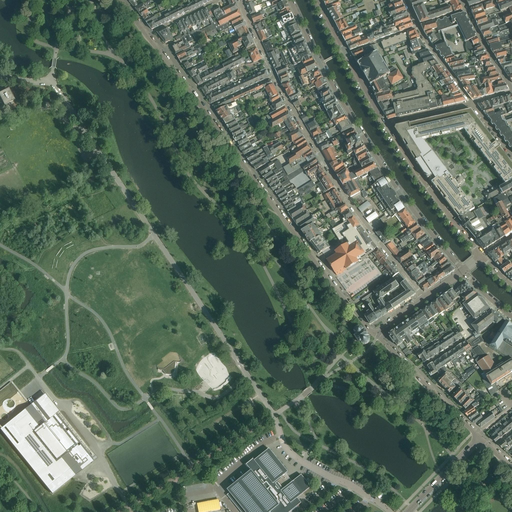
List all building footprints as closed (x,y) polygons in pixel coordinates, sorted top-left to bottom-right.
[(138,5),(134,1),(133,0),(130,0),(130,1),(129,0),(128,1),(135,9),(141,6),(139,4),(138,5)] [(339,0),(326,6),(328,10),(337,7),(337,8),(341,6),(340,6),(339,2),(341,1),(342,2),(344,1),(343,0),(339,0)] [(401,0),(391,4),(388,6),(389,9),(394,7),(395,9),(403,6),(401,0)] [(505,3),(503,0),(495,0),(491,2),(493,8),(498,6),(505,3)] [(511,0),(505,3),(498,6),(501,12),(511,7),(511,0)] [(286,1),(278,4),(281,11),(289,8),(286,1)] [(145,3),(141,6),(135,9),(139,13),(147,8),(145,6),(146,5),(145,3)] [(182,3),(180,4),(182,8),(184,13),(189,11),(187,5),(184,7),(182,3)] [(213,9),(211,5),(206,8),(206,9),(211,19),(214,18),(212,14),(214,14),(217,20),(239,9),(236,3),(229,7),(228,7),(226,8),(221,10),(219,7),(218,6),(213,9)] [(427,13),(423,4),(413,8),(420,24),(437,18),(448,14),(452,13),(451,8),(451,7),(449,8),(447,3),(444,4),(442,4),(440,5),(441,9),(436,10),(435,8),(429,9),(430,12),(427,13)] [(178,5),(179,7),(175,9),(176,11),(177,10),(180,15),(184,13),(182,8),(180,4),(178,5)] [(151,6),(147,8),(139,13),(142,17),(147,13),(149,12),(147,10),(152,7),(151,6)] [(256,13),(255,14),(251,16),(254,23),(268,17),(267,15),(265,16),(264,13),(276,8),(275,6),(273,7),(259,12),(256,13)] [(403,6),(395,9),(388,12),(390,17),(392,17),(393,17),(392,16),(406,11),(403,6)] [(342,16),(337,8),(337,7),(328,10),(333,20),(335,23),(340,32),(351,28),(356,25),(356,26),(357,25),(359,24),(359,22),(358,20),(355,22),(354,24),(353,23),(352,23),(351,23),(350,23),(349,23),(348,22),(348,21),(347,21),(346,21),(345,22),(343,19),(342,16)] [(511,7),(501,12),(501,13),(496,14),(496,15),(489,17),(490,19),(491,21),(497,19),(511,13),(511,7)] [(281,11),(275,14),(270,16),(272,19),(278,16),(279,17),(280,20),(282,19),(292,14),(289,8),(281,11)] [(200,29),(198,30),(195,31),(199,38),(204,35),(206,34),(208,38),(218,34),(224,30),(243,21),(241,15),(239,9),(217,20),(213,22),(211,23),(212,25),(200,31),(200,29)] [(211,19),(206,9),(202,11),(207,20),(209,19),(211,23),(213,22),(211,19)] [(147,13),(142,17),(144,20),(150,17),(148,15),(150,14),(152,16),(153,15),(151,11),(149,12),(147,13)] [(207,20),(202,11),(198,13),(203,22),(205,21),(208,25),(209,24),(207,20)] [(388,21),(389,21),(389,23),(387,23),(385,19),(381,21),(384,26),(389,24),(390,23),(408,16),(406,11),(392,16),(393,17),(392,17),(393,20),(392,20),(388,21)] [(483,11),(478,13),(473,15),(475,20),(479,19),(485,16),(483,11)] [(169,14),(168,12),(163,14),(164,17),(165,16),(168,22),(171,20),(168,14),(169,14)] [(437,22),(435,22),(437,28),(438,32),(452,27),(451,24),(455,23),(454,20),(456,19),(467,42),(471,40),(476,37),(464,12),(460,13),(450,16),(450,17),(446,18),(445,18),(444,18),(443,19),(440,21),(439,20),(437,21),(437,22)] [(153,15),(152,16),(150,17),(144,20),(148,25),(153,22),(157,20),(161,18),(162,17),(160,13),(159,14),(159,13),(154,16),(153,15)] [(203,22),(198,13),(195,14),(200,24),(202,23),(204,27),(205,26),(203,22)] [(491,21),(477,26),(481,32),(484,38),(492,36),(495,35),(499,34),(511,28),(511,13),(497,19),(491,21)] [(200,24),(195,14),(191,16),(196,26),(198,25),(199,27),(197,28),(198,30),(200,29),(202,28),(200,24)] [(294,20),(292,14),(282,19),(280,20),(279,20),(284,30),(286,29),(290,27),(288,23),(294,20)] [(479,19),(475,20),(477,26),(491,21),(490,19),(489,17),(488,15),(485,16),(479,19)] [(196,26),(191,16),(187,18),(194,32),(195,31),(198,30),(197,28),(196,26)] [(411,22),(408,16),(390,23),(389,24),(384,26),(385,31),(387,30),(391,29),(411,22)] [(194,32),(187,18),(184,20),(188,29),(190,29),(192,32),(190,32),(191,34),(194,32)] [(188,29),(184,20),(180,22),(185,31),(187,30),(189,35),(191,34),(190,32),(188,29)] [(243,21),(224,30),(226,32),(234,28),(236,31),(246,27),(243,21)] [(435,21),(421,26),(424,32),(426,36),(433,34),(438,32),(437,28),(435,22),(435,21)] [(156,28),(153,22),(148,25),(152,30),(156,28)] [(180,22),(176,24),(178,28),(181,33),(183,32),(184,35),(181,37),(182,38),(187,36),(185,31),(180,22)] [(411,22),(391,29),(393,34),(400,32),(413,27),(411,22)] [(259,23),(254,25),(258,33),(266,30),(265,27),(261,29),(261,27),(259,23)] [(300,32),(296,24),(290,27),(286,29),(284,30),(288,38),(288,40),(289,39),(289,38),(300,32)] [(359,29),(357,25),(356,26),(356,25),(351,28),(340,32),(342,37),(351,33),(353,32),(358,31),(357,30),(359,29)] [(378,33),(376,30),(375,30),(375,31),(374,31),(371,25),(369,27),(372,33),(375,41),(381,38),(379,33),(378,33)] [(381,27),(376,29),(376,30),(378,33),(379,33),(381,38),(385,37),(383,32),(385,31),(384,26),(381,27)] [(246,27),(236,31),(239,39),(249,34),(246,27)] [(170,34),(167,28),(157,33),(161,38),(170,34)] [(492,36),(484,38),(483,38),(486,42),(500,38),(511,33),(511,28),(499,34),(495,35),(492,36)] [(351,33),(342,37),(345,41),(359,36),(363,34),(364,34),(362,29),(360,29),(358,31),(353,32),(354,36),(352,37),(351,33)] [(414,29),(411,31),(407,32),(409,37),(408,37),(410,42),(417,39),(420,38),(417,34),(414,29)] [(183,42),(172,47),(170,48),(172,51),(173,50),(175,54),(176,54),(187,49),(186,47),(188,46),(187,44),(194,40),(199,38),(195,31),(194,32),(191,34),(189,35),(187,36),(182,38),(181,39),(183,42)] [(300,32),(289,38),(289,39),(292,38),(293,41),(302,37),(300,32)] [(369,43),(374,41),(371,34),(369,35),(368,32),(365,33),(368,38),(366,38),(369,43)] [(404,33),(398,36),(401,43),(407,41),(404,33)] [(511,33),(500,38),(486,42),(488,45),(498,42),(500,47),(510,45),(511,44),(511,33)] [(173,39),(170,34),(161,38),(165,43),(173,39)] [(249,34),(239,39),(228,44),(233,54),(239,51),(237,47),(242,45),(240,42),(242,41),(244,44),(253,40),(249,34)] [(361,41),(359,36),(345,41),(347,44),(348,46),(353,44),(358,42),(361,41)] [(398,36),(392,38),(395,45),(401,43),(398,36)] [(302,37),(293,41),(291,42),(293,47),(304,41),(302,37)] [(438,41),(435,37),(430,40),(433,45),(438,41)] [(476,37),(471,40),(475,48),(481,46),(476,37)] [(388,39),(387,40),(389,47),(395,45),(392,38),(388,39)] [(417,39),(410,42),(411,46),(410,46),(413,52),(412,53),(413,55),(415,54),(417,53),(419,52),(418,50),(420,50),(417,39)] [(253,40),(244,44),(246,48),(242,50),(243,51),(244,54),(245,54),(248,52),(256,49),(253,40)] [(385,40),(381,42),(384,50),(389,47),(387,40),(385,40)] [(466,42),(465,47),(467,53),(471,52),(475,51),(476,50),(475,48),(471,40),(467,42),(466,42)] [(267,42),(263,44),(267,53),(273,50),(269,41),(267,42)] [(311,56),(304,41),(293,47),(286,49),(290,56),(288,57),(290,61),(290,64),(290,65),(291,67),(292,66),(300,63),(312,57),(311,56)] [(511,48),(510,45),(500,47),(498,42),(488,45),(492,52),(511,48)] [(445,43),(435,47),(438,52),(447,50),(445,43)] [(511,48),(492,52),(493,53),(511,49),(511,44),(510,45),(511,48)] [(371,55),(357,63),(358,64),(360,68),(360,69),(361,70),(367,79),(366,79),(367,80),(388,71),(387,69),(384,61),(383,61),(380,57),(377,52),(375,52),(372,45),(367,47),(369,52),(371,55)] [(369,52),(367,47),(362,49),(352,53),(354,58),(364,54),(369,52)] [(256,49),(248,52),(250,55),(247,56),(248,59),(259,54),(256,49)] [(447,50),(438,52),(443,59),(444,59),(452,57),(450,49),(447,50)] [(511,49),(493,53),(496,59),(504,57),(511,56),(511,55),(511,49)] [(184,51),(176,55),(177,57),(177,58),(178,59),(179,60),(192,53),(194,52),(193,50),(191,51),(186,54),(184,51)] [(228,59),(233,56),(229,50),(224,52),(228,59)] [(419,52),(417,53),(420,60),(422,59),(432,56),(427,50),(419,52)] [(192,53),(179,60),(181,64),(190,59),(189,57),(198,53),(196,51),(194,52),(192,53)] [(364,54),(354,58),(357,63),(371,55),(369,52),(364,54)] [(238,54),(234,55),(240,65),(245,62),(244,61),(241,56),(240,56),(238,54)] [(247,59),(245,60),(246,62),(252,60),(254,63),(261,59),(259,54),(248,59),(247,59)] [(444,59),(443,59),(446,64),(447,63),(462,59),(462,57),(464,56),(463,54),(461,54),(452,57),(444,59)] [(486,54),(476,57),(471,58),(472,61),(472,63),(477,62),(489,60),(486,54)] [(234,59),(231,60),(235,67),(240,65),(234,55),(233,56),(234,59)] [(314,62),(312,57),(300,63),(302,68),(314,62)] [(191,67),(198,64),(196,62),(195,63),(194,61),(196,60),(194,58),(183,64),(187,70),(191,67)] [(463,59),(462,59),(447,63),(450,68),(464,65),(464,64),(463,59)] [(230,69),(227,63),(225,60),(223,61),(225,64),(222,65),(226,72),(230,69)] [(235,67),(231,60),(227,63),(230,69),(235,67)] [(417,90),(394,96),(392,96),(392,99),(391,100),(393,109),(392,109),(394,113),(396,117),(437,108),(435,98),(433,90),(422,74),(431,67),(431,68),(433,67),(435,66),(438,65),(434,60),(423,64),(417,66),(413,67),(411,75),(415,80),(417,90)] [(489,60),(477,62),(478,69),(482,69),(493,66),(492,64),(489,60)] [(299,74),(296,75),(298,77),(317,68),(314,62),(302,68),(298,70),(299,74)] [(510,62),(500,65),(504,70),(511,68),(511,62),(510,62)] [(226,72),(222,65),(220,66),(219,64),(216,65),(221,74),(226,72)] [(470,64),(464,65),(450,68),(452,71),(453,72),(470,69),(475,69),(474,66),(470,67),(470,64)] [(221,74),(216,65),(215,66),(216,68),(214,70),(212,67),(211,68),(217,76),(221,74)] [(432,72),(429,74),(430,77),(434,75),(433,74),(435,73),(437,71),(438,72),(441,69),(438,65),(435,66),(433,67),(431,68),(430,69),(431,70),(432,72)] [(278,76),(288,72),(286,69),(286,67),(285,66),(280,68),(275,70),(278,76)] [(211,68),(208,69),(207,70),(212,79),(217,76),(211,68)] [(388,71),(367,80),(370,84),(371,86),(375,95),(389,92),(389,91),(385,84),(389,82),(392,85),(403,79),(398,70),(396,71),(394,68),(388,71)] [(266,69),(261,71),(264,80),(269,77),(266,69)] [(312,72),(307,74),(311,81),(315,78),(321,75),(318,69),(312,72)] [(442,69),(441,69),(438,72),(437,71),(435,73),(433,74),(434,75),(436,78),(439,77),(442,81),(444,80),(441,76),(444,73),(442,69)] [(470,69),(453,72),(458,78),(471,75),(470,70),(470,69)] [(204,71),(202,72),(208,81),(212,79),(207,70),(204,71)] [(234,72),(234,71),(227,75),(230,82),(231,84),(234,83),(236,82),(237,82),(238,81),(233,73),(234,72)] [(260,71),(259,71),(260,73),(256,75),(260,82),(264,80),(261,71),(260,71)] [(200,73),(198,75),(203,83),(208,81),(202,72),(200,73)] [(289,72),(288,72),(278,76),(280,80),(288,77),(287,75),(290,74),(289,72)] [(254,73),(255,76),(247,79),(250,86),(260,82),(256,75),(255,73),(254,73)] [(198,75),(196,76),(192,78),(193,78),(198,86),(203,83),(198,75)] [(478,79),(475,80),(478,87),(479,87),(482,86),(481,85),(485,84),(488,83),(489,85),(491,85),(490,82),(494,82),(502,80),(499,75),(489,77),(485,78),(478,79)] [(315,78),(311,81),(310,81),(312,85),(310,86),(311,89),(316,86),(318,90),(327,84),(323,79),(317,82),(315,78)] [(242,79),(241,80),(245,88),(250,86),(247,79),(243,81),(242,79)] [(238,83),(237,82),(236,82),(240,91),(245,88),(241,80),(239,81),(240,82),(238,83)] [(273,85),(271,80),(262,84),(264,88),(264,89),(265,89),(273,85)] [(475,85),(471,86),(477,98),(482,97),(477,88),(478,87),(475,80),(471,80),(475,85)] [(214,81),(210,83),(213,90),(216,89),(217,90),(218,90),(214,81)] [(451,81),(445,85),(446,87),(444,89),(445,91),(447,88),(448,89),(453,85),(451,81)] [(494,82),(490,82),(491,85),(494,94),(499,93),(498,86),(498,85),(497,85),(496,82),(494,82)] [(213,90),(210,83),(205,86),(210,94),(211,93),(214,92),(213,90)] [(494,94),(491,85),(489,85),(488,83),(485,84),(481,85),(482,86),(482,88),(482,87),(483,88),(484,88),(484,89),(486,96),(494,94)] [(262,84),(254,88),(256,93),(259,92),(258,90),(264,88),(262,84)] [(327,84),(318,90),(317,90),(319,92),(317,93),(318,94),(319,95),(320,94),(320,95),(330,89),(327,84)] [(505,84),(498,86),(499,93),(508,90),(505,84)] [(273,85),(265,89),(266,91),(264,92),(265,94),(275,89),(273,85)] [(453,85),(448,89),(452,94),(458,91),(459,91),(453,85)] [(210,94),(205,86),(200,88),(205,96),(210,94)] [(230,95),(227,88),(226,86),(224,87),(224,89),(222,90),(226,97),(230,95)] [(471,86),(464,88),(473,99),(477,98),(471,86)] [(479,87),(478,87),(477,88),(482,97),(486,96),(484,89),(484,88),(483,88),(482,87),(482,88),(482,86),(479,87)] [(256,93),(254,88),(246,91),(248,97),(251,96),(250,94),(252,93),(253,94),(256,93)] [(275,89),(265,94),(266,96),(268,95),(270,99),(278,95),(275,89)] [(316,95),(315,95),(313,96),(314,97),(316,98),(317,99),(318,99),(320,100),(322,99),(324,103),(334,97),(330,89),(320,95),(320,94),(319,95),(318,94),(316,95)] [(0,96),(1,98),(0,99),(0,98),(0,101),(0,102),(2,101),(4,105),(13,100),(8,90),(3,93),(2,91),(0,92),(0,96)] [(298,92),(296,93),(289,97),(291,101),(297,98),(298,99),(305,96),(304,95),(302,96),(302,95),(301,96),(300,94),(302,93),(301,91),(301,90),(300,91),(298,92)] [(216,91),(214,92),(211,93),(216,101),(221,99),(218,92),(217,92),(216,91)] [(248,97),(246,91),(237,95),(240,100),(242,99),(242,98),(246,96),(247,97),(248,97)] [(389,92),(375,95),(378,103),(389,100),(391,100),(392,99),(392,96),(394,96),(392,96),(391,91),(389,92)] [(211,93),(210,94),(205,96),(211,104),(216,101),(211,93)] [(278,95),(270,99),(269,99),(272,104),(280,99),(278,95)] [(452,100),(451,95),(441,97),(442,101),(443,106),(453,104),(452,100)] [(334,97),(324,103),(321,106),(323,109),(325,109),(327,112),(339,105),(334,97)] [(441,97),(435,98),(437,108),(443,106),(442,101),(441,97)] [(231,102),(229,99),(221,102),(224,108),(227,106),(226,105),(231,102)] [(272,104),(270,105),(273,112),(276,111),(285,106),(280,99),(272,104)] [(389,100),(378,103),(383,112),(389,110),(388,106),(390,105),(389,100)] [(221,102),(213,106),(216,111),(224,108),(221,102)] [(227,106),(224,108),(216,111),(223,120),(227,118),(233,116),(239,113),(241,112),(236,102),(227,106)] [(486,102),(477,104),(479,107),(482,111),(487,109),(486,105),(487,105),(486,102)] [(345,115),(339,105),(327,112),(328,114),(331,121),(345,115)] [(491,108),(487,109),(482,111),(485,115),(494,113),(495,115),(503,112),(503,111),(498,113),(498,111),(494,112),(493,110),(502,108),(501,105),(497,106),(491,108)] [(276,111),(273,112),(266,116),(269,122),(288,112),(285,106),(276,111)] [(396,126),(395,129),(415,161),(416,163),(426,177),(425,177),(427,179),(428,179),(452,209),(458,218),(459,218),(469,212),(475,209),(476,208),(474,209),(466,198),(447,174),(448,173),(430,148),(429,149),(422,139),(463,130),(485,158),(487,160),(504,182),(505,184),(511,180),(511,162),(502,149),(500,147),(477,117),(471,109),(396,126)] [(288,112),(269,122),(272,128),(284,121),(292,117),(288,112)] [(494,113),(485,115),(511,149),(511,119),(508,121),(504,116),(503,112),(495,115),(494,113)] [(233,116),(227,118),(223,120),(226,124),(235,120),(237,119),(236,115),(233,117),(233,116)] [(331,121),(330,121),(328,122),(330,125),(334,123),(336,126),(337,126),(348,120),(345,115),(331,121)] [(292,117),(284,121),(286,124),(283,126),(280,128),(281,129),(282,128),(283,128),(286,126),(294,121),(292,117)] [(235,120),(226,124),(228,129),(238,124),(236,122),(240,120),(239,118),(237,119),(235,120)] [(314,119),(305,124),(309,131),(310,132),(319,127),(314,119)] [(352,127),(348,120),(337,126),(341,133),(352,127)] [(282,128),(281,129),(283,133),(286,131),(289,130),(289,131),(293,129),(292,128),(296,125),(294,121),(286,126),(288,128),(285,130),(283,128),(282,128)] [(249,123),(244,126),(240,128),(231,133),(234,137),(243,132),(242,130),(245,128),(250,125),(249,123)] [(239,126),(238,124),(228,129),(231,133),(240,128),(244,126),(243,124),(242,125),(241,124),(239,126)] [(286,131),(283,133),(284,136),(299,129),(296,125),(292,128),(293,129),(289,131),(287,132),(286,131)] [(319,127),(310,132),(313,138),(318,135),(321,134),(322,133),(319,127)] [(299,129),(284,136),(280,138),(285,145),(289,143),(290,142),(289,141),(290,140),(292,143),(293,142),(303,136),(299,129)] [(357,135),(354,129),(342,134),(344,139),(345,141),(346,141),(357,135)] [(276,139),(280,137),(280,136),(283,135),(280,130),(278,132),(278,133),(274,134),(275,135),(273,135),(275,139),(276,138),(276,139)] [(243,132),(234,137),(237,141),(252,133),(251,131),(245,135),(243,132)] [(252,133),(237,141),(240,146),(248,141),(249,141),(247,138),(254,135),(252,133)] [(322,135),(321,134),(318,135),(313,138),(315,141),(323,137),(326,135),(325,133),(322,135)] [(357,135),(346,141),(348,145),(345,147),(348,152),(350,150),(355,147),(362,143),(357,135)] [(303,136),(293,142),(295,146),(305,140),(303,136)] [(248,141),(240,146),(238,147),(241,151),(254,144),(258,142),(257,140),(250,143),(248,141)] [(305,140),(295,146),(290,149),(292,152),(298,148),(297,146),(299,145),(300,147),(307,143),(305,140)] [(327,142),(319,147),(322,151),(330,148),(327,142)] [(284,145),(284,144),(281,145),(280,143),(269,150),(272,155),(283,148),(285,146),(284,145)] [(292,152),(293,154),(286,159),(289,164),(283,168),(288,175),(289,175),(292,173),(294,172),(297,170),(299,169),(302,167),(307,164),(303,156),(311,150),(307,143),(300,147),(298,148),(292,152)] [(350,150),(348,152),(347,152),(346,152),(345,153),(347,156),(348,155),(349,156),(352,155),(353,157),(355,156),(366,150),(362,143),(355,147),(350,150)] [(254,144),(241,151),(244,155),(258,147),(256,145),(255,146),(254,144)] [(267,146),(246,158),(249,162),(260,156),(258,154),(263,151),(264,153),(269,150),(267,146)] [(269,150),(264,153),(260,156),(249,162),(252,166),(262,160),(261,158),(270,153),(271,155),(272,154),(269,150)] [(316,158),(311,150),(303,156),(307,164),(316,158)] [(335,150),(324,155),(326,158),(334,155),(336,153),(335,150)] [(353,163),(354,165),(357,163),(370,156),(366,150),(355,156),(353,157),(354,158),(354,159),(354,160),(353,161),(353,162),(353,163)] [(262,160),(252,166),(256,170),(267,163),(266,161),(267,160),(272,157),(271,155),(262,160)] [(335,157),(334,155),(326,158),(330,164),(337,160),(335,157)] [(357,163),(354,165),(353,165),(355,167),(358,166),(360,169),(374,162),(370,156),(357,163)] [(316,158),(307,164),(302,167),(304,171),(319,162),(316,158)] [(339,159),(337,160),(330,164),(332,168),(341,161),(339,159)] [(342,161),(341,161),(332,168),(337,176),(346,169),(342,161)] [(319,162),(304,171),(308,176),(314,172),(317,170),(321,168),(322,168),(319,162)] [(360,169),(354,172),(357,179),(361,177),(362,179),(368,176),(367,174),(369,172),(377,168),(374,162),(360,169)] [(273,163),(263,168),(259,171),(261,175),(271,170),(270,167),(274,165),(273,163)] [(283,168),(279,171),(265,179),(268,183),(277,178),(276,175),(282,171),(286,177),(286,176),(288,175),(283,168)] [(346,169),(337,176),(344,187),(354,180),(357,179),(354,172),(352,168),(347,170),(346,169)] [(377,168),(369,172),(371,176),(370,176),(370,177),(368,178),(369,179),(380,173),(377,168)] [(273,172),(271,170),(261,175),(264,179),(265,179),(279,171),(277,169),(273,171),(274,172),(273,172)] [(321,175),(317,170),(314,172),(315,175),(317,174),(319,178),(318,179),(320,178),(321,179),(327,176),(325,172),(321,175)] [(380,173),(369,179),(370,181),(373,180),(375,183),(383,178),(380,173)] [(282,174),(277,178),(268,183),(270,186),(279,181),(278,180),(284,176),(282,174)] [(318,179),(320,182),(317,184),(319,187),(318,188),(321,191),(323,194),(328,191),(326,188),(332,184),(327,176),(321,179),(320,178),(318,179)] [(388,184),(384,178),(376,183),(370,187),(390,216),(387,219),(385,216),(380,219),(383,224),(392,218),(396,214),(405,209),(404,209),(405,209),(401,203),(400,203),(400,202),(399,203),(397,201),(399,200),(398,199),(390,187),(390,188),(390,187),(389,188),(387,185),(388,185),(388,184)] [(279,181),(270,186),(273,191),(274,191),(285,184),(289,182),(288,179),(281,184),(279,181)] [(354,180),(344,187),(350,197),(360,192),(354,180)] [(499,187),(495,189),(498,196),(499,196),(502,194),(506,192),(511,188),(511,180),(505,184),(499,187)] [(290,184),(289,182),(285,184),(274,191),(277,195),(285,190),(283,188),(290,184)] [(287,189),(285,190),(277,195),(279,198),(289,192),(293,190),(296,188),(294,186),(288,191),(287,189)] [(291,195),(289,192),(279,198),(282,202),(290,197),(298,192),(297,191),(296,188),(293,190),(294,192),(291,195)] [(498,196),(493,199),(496,205),(501,202),(505,200),(510,198),(511,196),(511,188),(506,192),(502,194),(499,196),(498,196)] [(336,189),(331,192),(329,193),(330,195),(331,197),(333,201),(335,200),(340,197),(336,189)] [(290,197),(282,202),(284,205),(292,201),(297,198),(296,196),(291,199),(290,197)] [(299,197),(297,198),(292,201),(284,205),(286,209),(294,204),(300,201),(303,200),(301,196),(300,196),(299,197)] [(505,200),(501,202),(505,210),(511,206),(511,196),(510,198),(505,200)] [(296,206),(294,204),(286,209),(289,213),(303,205),(305,203),(303,200),(300,201),(301,203),(296,206)] [(334,203),(333,201),(328,204),(333,211),(337,208),(335,205),(334,203)] [(368,201),(366,202),(358,208),(361,213),(362,213),(361,213),(371,206),(368,201)] [(459,218),(458,218),(459,219),(463,224),(462,224),(462,225),(463,226),(465,228),(466,229),(467,228),(474,236),(473,237),(474,238),(475,239),(476,241),(492,230),(490,227),(492,226),(490,222),(495,219),(497,218),(499,217),(500,219),(502,218),(505,217),(506,219),(510,217),(506,211),(506,212),(505,210),(501,202),(496,205),(494,206),(498,214),(487,220),(480,209),(480,208),(477,210),(476,208),(475,209),(469,212),(459,218)] [(337,208),(333,211),(325,216),(327,219),(330,222),(332,220),(331,218),(330,219),(329,218),(331,217),(339,212),(341,215),(348,209),(345,204),(340,207),(337,208)] [(303,205),(289,213),(288,213),(293,219),(306,211),(303,205)] [(405,209),(396,214),(395,215),(398,220),(401,223),(410,216),(405,209)] [(349,210),(345,213),(342,215),(346,221),(348,220),(353,216),(349,210)] [(310,217),(306,211),(293,219),(297,225),(310,217)] [(365,218),(369,223),(378,216),(375,212),(366,218),(365,218)] [(312,216),(310,217),(297,225),(301,231),(313,224),(316,222),(312,216)] [(416,224),(410,216),(401,223),(403,226),(405,225),(407,229),(406,230),(405,228),(401,231),(402,233),(405,231),(416,224)] [(505,217),(502,218),(503,220),(504,222),(510,232),(511,230),(511,220),(510,218),(510,217),(506,219),(505,217)] [(497,218),(495,219),(497,223),(505,236),(510,232),(504,222),(503,220),(499,223),(497,218)] [(350,224),(348,220),(346,221),(337,226),(334,228),(332,230),(338,240),(342,238),(345,243),(356,236),(364,248),(366,246),(370,252),(373,250),(377,247),(372,242),(361,227),(360,228),(358,226),(359,225),(356,220),(350,224)] [(492,230),(476,241),(484,250),(505,236),(497,223),(492,226),(490,227),(492,230)] [(315,226),(313,224),(301,231),(305,237),(318,229),(315,226)] [(405,231),(406,233),(399,238),(402,243),(405,241),(410,238),(408,236),(420,228),(416,224),(405,231)] [(425,234),(420,228),(408,236),(410,238),(412,240),(413,238),(414,238),(416,240),(425,234)] [(319,232),(318,229),(305,237),(309,242),(320,236),(323,235),(320,231),(319,232)] [(425,234),(416,240),(414,242),(415,244),(418,242),(420,244),(428,238),(425,234)] [(324,242),(320,236),(309,242),(314,248),(324,242)] [(330,257),(327,260),(326,260),(330,266),(361,247),(355,238),(347,243),(334,251),(336,254),(330,257)] [(428,238),(420,244),(417,245),(420,250),(427,245),(432,242),(428,238)] [(328,248),(324,242),(314,248),(318,254),(322,252),(328,248)] [(511,247),(508,242),(503,245),(509,253),(510,251),(511,253),(511,247)] [(432,243),(428,245),(423,249),(425,252),(422,254),(423,256),(425,255),(436,247),(432,243)] [(509,253),(503,245),(498,248),(505,256),(507,255),(506,254),(509,253)] [(367,256),(361,247),(330,266),(336,276),(339,274),(340,274),(343,272),(346,269),(358,262),(359,262),(364,258),(367,256)] [(441,253),(436,247),(425,255),(429,260),(432,258),(441,253)] [(498,248),(494,251),(500,259),(501,258),(506,264),(509,261),(507,259),(505,256),(498,248)] [(140,259),(119,274),(171,349),(175,352),(193,339),(189,332),(187,334),(184,328),(192,323),(189,320),(183,324),(181,321),(187,316),(141,249),(135,253),(140,259)] [(379,249),(378,249),(372,253),(375,257),(381,252),(379,249)] [(401,255),(396,258),(401,263),(413,256),(409,250),(403,253),(402,251),(400,252),(399,253),(401,255)] [(494,251),(488,255),(495,262),(500,259),(494,251)] [(385,257),(381,252),(375,257),(379,261),(379,262),(385,257)] [(441,253),(432,258),(434,261),(432,263),(430,265),(431,266),(444,256),(441,253)] [(416,260),(413,256),(401,263),(404,267),(410,263),(413,262),(416,260)] [(431,266),(428,268),(432,272),(433,271),(432,268),(433,268),(438,263),(440,265),(440,266),(447,260),(444,256),(431,266)] [(379,262),(379,261),(376,264),(377,266),(380,263),(382,265),(388,260),(385,257),(379,262)] [(500,259),(495,262),(500,268),(506,264),(501,258),(500,259)] [(506,264),(500,268),(504,273),(511,267),(511,264),(511,263),(511,262),(511,259),(511,260),(509,261),(506,264)] [(382,265),(379,268),(380,270),(383,267),(385,268),(391,263),(388,260),(382,265)] [(410,263),(404,267),(407,270),(412,266),(410,265),(416,261),(415,260),(416,260),(413,262),(410,263)] [(424,262),(417,267),(423,275),(426,273),(428,276),(427,277),(428,278),(430,277),(430,278),(434,275),(441,270),(445,276),(454,270),(450,265),(447,260),(440,266),(433,271),(432,272),(428,268),(424,262)] [(391,263),(385,268),(386,270),(383,273),(384,274),(387,271),(387,272),(393,267),(391,263)] [(412,267),(412,266),(407,270),(409,273),(417,267),(415,264),(412,267)] [(387,271),(384,274),(385,276),(388,274),(388,273),(390,274),(390,275),(396,270),(393,267),(387,272),(387,271)] [(417,267),(409,273),(417,282),(424,277),(423,275),(417,267)] [(390,275),(390,274),(386,277),(388,279),(391,276),(393,278),(399,273),(396,270),(390,275)] [(441,270),(434,275),(438,281),(445,276),(441,270)] [(438,281),(434,275),(430,278),(435,284),(438,281)] [(430,277),(428,278),(426,280),(431,287),(435,284),(430,278),(430,277)] [(379,300),(383,296),(399,286),(394,280),(394,279),(393,278),(373,292),(376,296),(377,298),(379,300)] [(431,287),(426,280),(423,282),(428,289),(431,287)] [(416,294),(405,281),(400,284),(406,292),(411,297),(416,294)] [(423,282),(419,285),(424,292),(428,289),(423,282)] [(466,282),(462,286),(467,293),(473,289),(466,282)] [(467,293),(462,286),(460,287),(459,287),(458,288),(458,289),(457,289),(461,294),(460,294),(460,295),(461,296),(464,294),(465,295),(467,293)] [(457,296),(454,292),(452,289),(446,293),(453,303),(454,303),(453,302),(458,298),(457,296)] [(473,289),(467,293),(465,295),(462,298),(463,300),(460,304),(461,306),(462,305),(463,304),(477,293),(473,289)] [(406,292),(398,297),(399,297),(403,303),(404,302),(411,297),(406,292)] [(370,298),(374,295),(373,293),(372,293),(362,299),(362,300),(362,301),(369,297),(370,298)] [(453,303),(446,293),(441,297),(449,309),(453,306),(452,304),(453,303)] [(463,304),(462,305),(474,320),(474,319),(476,322),(491,311),(488,308),(481,299),(482,298),(477,293),(463,304)] [(377,298),(376,296),(374,297),(381,307),(378,309),(383,316),(386,314),(388,313),(379,300),(377,298)] [(383,296),(379,300),(388,313),(389,312),(393,309),(389,304),(388,303),(385,304),(381,298),(384,297),(383,296)] [(449,309),(441,297),(437,300),(444,311),(445,312),(445,311),(449,309)] [(400,305),(401,304),(397,298),(389,304),(393,309),(400,305)] [(383,316),(378,309),(377,308),(374,310),(367,300),(365,301),(371,310),(377,320),(379,319),(383,316)] [(437,300),(431,304),(439,315),(442,313),(444,314),(446,313),(445,312),(444,311),(437,300)] [(431,304),(426,308),(434,319),(439,316),(439,315),(431,304)] [(434,319),(426,308),(421,311),(427,321),(429,324),(435,320),(434,319)] [(367,313),(364,315),(369,324),(371,324),(374,322),(377,320),(371,310),(370,312),(369,310),(366,312),(367,313)] [(474,336),(467,342),(468,344),(480,336),(479,334),(494,322),(496,324),(502,319),(503,319),(491,310),(491,311),(476,322),(471,326),(477,334),(476,334),(475,332),(473,334),(474,336)] [(427,321),(421,311),(413,317),(419,327),(421,329),(422,331),(425,329),(424,328),(429,324),(427,321)] [(406,322),(404,323),(413,335),(419,331),(419,330),(418,329),(417,329),(419,327),(413,317),(408,320),(407,320),(406,321),(406,322)] [(479,346),(473,351),(477,356),(478,358),(475,361),(485,375),(491,385),(491,386),(495,383),(496,385),(511,374),(511,327),(511,325),(506,321),(503,325),(497,335),(492,332),(489,338),(488,338),(485,343),(499,352),(511,360),(509,361),(507,363),(503,364),(502,363),(496,367),(488,355),(487,356),(484,352),(486,351),(484,349),(483,350),(479,346)] [(413,335),(404,323),(399,326),(410,342),(411,342),(413,341),(410,337),(413,335),(413,336),(414,335),(413,335)] [(361,327),(360,327),(359,326),(358,326),(357,327),(355,328),(355,329),(354,330),(354,331),(354,332),(355,333),(355,334),(354,335),(356,337),(358,340),(359,343),(360,342),(361,344),(363,344),(364,345),(365,345),(366,345),(367,344),(368,344),(368,343),(369,342),(369,341),(369,339),(369,338),(369,337),(368,337),(369,336),(364,329),(363,329),(362,328),(361,327)] [(399,326),(394,330),(402,341),(404,339),(408,344),(411,342),(410,342),(399,326)] [(456,331),(453,333),(458,340),(463,337),(455,326),(453,327),(456,331)] [(452,334),(451,334),(448,336),(453,343),(454,343),(458,340),(453,333),(450,329),(449,330),(450,333),(451,332),(452,334)] [(402,341),(394,330),(389,333),(389,334),(397,346),(403,342),(402,341)] [(453,343),(448,336),(445,338),(443,334),(441,336),(443,339),(448,346),(453,343)] [(480,336),(468,344),(469,343),(472,347),(473,348),(473,347),(474,348),(483,341),(480,336)] [(443,350),(439,342),(436,339),(434,340),(436,344),(434,345),(439,353),(439,352),(443,350)] [(443,339),(439,342),(443,350),(448,346),(443,339)] [(466,341),(461,344),(466,352),(468,354),(469,353),(468,352),(472,350),(469,345),(468,344),(467,342),(466,342),(466,341)] [(439,353),(434,345),(431,348),(428,344),(426,345),(429,349),(434,356),(439,353)] [(466,352),(461,344),(457,347),(456,347),(462,355),(463,358),(465,357),(463,354),(466,352)] [(462,355),(456,347),(451,351),(456,358),(460,364),(462,363),(460,360),(463,358),(462,355)] [(424,351),(422,348),(417,351),(418,353),(422,350),(423,351),(418,355),(420,359),(421,358),(422,360),(421,361),(422,362),(423,362),(424,363),(429,359),(424,352),(424,351)] [(429,349),(426,351),(424,349),(423,349),(422,348),(424,351),(424,352),(429,359),(434,356),(429,349)] [(456,358),(451,351),(447,354),(452,361),(456,358)] [(162,361),(156,366),(158,369),(158,370),(162,370),(165,374),(170,375),(174,372),(176,362),(178,363),(180,363),(182,361),(178,356),(177,353),(170,352),(161,359),(162,361)] [(452,361),(447,354),(443,356),(442,357),(447,364),(450,362),(453,366),(454,365),(452,361)] [(447,364),(442,357),(437,360),(442,368),(447,364)] [(442,368),(437,360),(432,363),(440,375),(445,372),(442,368)] [(432,363),(427,366),(430,371),(432,375),(437,372),(438,374),(436,376),(436,378),(440,375),(432,363)] [(444,374),(441,378),(437,381),(440,384),(446,390),(449,393),(452,396),(460,387),(459,386),(458,384),(455,387),(454,385),(453,385),(451,383),(454,380),(456,378),(451,374),(449,375),(446,373),(445,375),(444,374)] [(491,386),(491,385),(487,388),(491,396),(499,391),(496,385),(495,383),(491,386)] [(461,387),(460,387),(452,396),(456,400),(465,391),(461,387)] [(470,396),(465,391),(456,400),(461,405),(470,396)] [(470,396),(461,405),(465,409),(474,400),(470,396)] [(52,489),(91,458),(54,411),(56,409),(55,407),(47,397),(44,399),(42,397),(37,401),(35,402),(31,405),(30,406),(28,408),(5,427),(20,445),(15,449),(50,491),(52,489)] [(472,407),(463,412),(467,417),(475,411),(474,408),(482,403),(481,401),(480,402),(478,403),(477,402),(472,405),(472,407)] [(479,409),(475,411),(467,417),(471,421),(479,415),(477,412),(480,411),(479,409)] [(491,412),(487,416),(477,423),(480,428),(495,417),(492,413),(491,412)] [(480,414),(479,415),(471,421),(475,424),(477,423),(487,416),(486,414),(482,417),(480,414)] [(503,418),(501,420),(502,422),(503,421),(505,423),(503,425),(508,431),(511,428),(506,422),(503,418)] [(499,421),(497,423),(499,424),(501,426),(499,428),(504,435),(508,431),(503,425),(499,421)] [(495,424),(493,426),(495,428),(495,427),(497,430),(495,431),(500,438),(504,435),(499,428),(495,424)] [(500,438),(495,431),(494,431),(490,435),(493,439),(492,439),(495,442),(500,438)] [(504,441),(499,445),(502,448),(506,452),(506,453),(508,451),(508,450),(510,448),(504,441)] [(230,492),(227,495),(240,511),(289,511),(301,503),(297,498),(303,493),(311,487),(301,475),(293,481),(292,482),(286,473),(287,472),(268,449),(254,461),(253,459),(246,465),(251,470),(227,489),(230,492)] [(107,492),(95,498),(99,505),(111,499),(107,492)]
